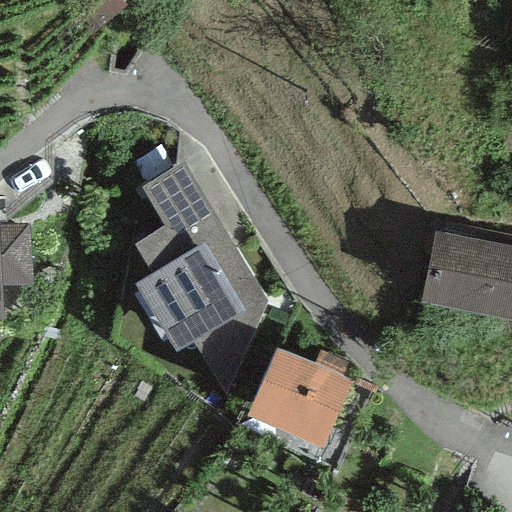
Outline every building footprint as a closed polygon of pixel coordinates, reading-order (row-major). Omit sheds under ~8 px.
[(182,163),(141,188),(163,228),(134,245),(150,276),(133,285),(176,351),(192,344),(225,395),(265,303),(182,163)] [(0,319),(3,319),(2,288),(32,286),(28,224),(0,225),(0,319)] [(511,248),(435,233),(420,302),(511,320),(511,248)] [(276,350),(247,416),(322,449),(352,382),(340,378),(313,366),(276,350)] [(340,378),(347,363),(319,351),(313,366),(340,378)]
